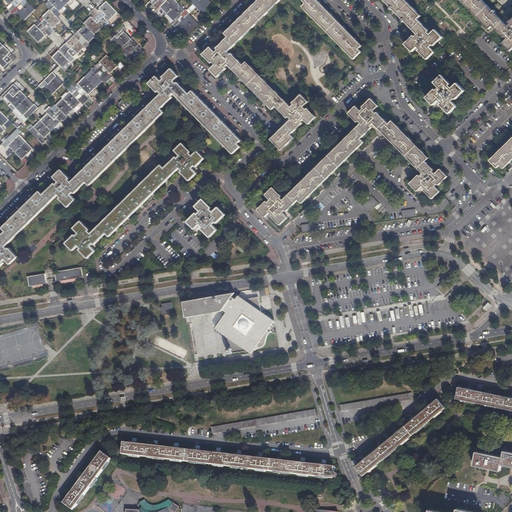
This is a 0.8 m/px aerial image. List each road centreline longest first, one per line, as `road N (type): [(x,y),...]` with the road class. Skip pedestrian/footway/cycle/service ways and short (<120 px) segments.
road 1 (residential): [(51,511),(91,444),(121,430),(340,451)]
road 2 (primary): [(0,418),(311,364)]
road 3 (track): [(0,275),(105,189),(143,141),(166,129),(194,135),(229,177)]
road 4 (primary): [(287,276),(0,319)]
road 5 (residential): [(276,244),(372,147),(394,158),(398,186),(423,210),(436,210),(471,176)]
road 6 (residential): [(340,451),(369,441),(452,376),(511,385)]
road 7 (residential): [(21,186),(160,49)]
road 8 (primary): [(311,364),(479,335)]
road 9 (unknown): [(432,284),(442,308),(436,316),(311,339)]
road 10 (primary): [(444,255),(287,276)]
road 11 (residential): [(394,73),(371,78),(286,161),(274,163)]
road 12 (unknown): [(432,284),(417,269),(324,286),(321,307)]
road 13 (unknown): [(303,310),(432,284)]
